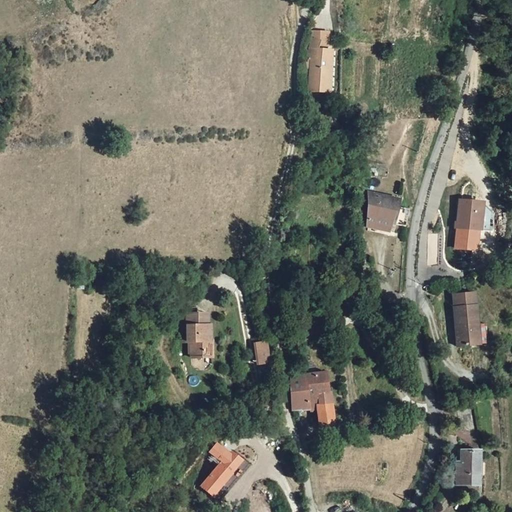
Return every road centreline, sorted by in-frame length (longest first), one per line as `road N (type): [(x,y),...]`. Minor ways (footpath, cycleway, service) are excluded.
road 1 (unclassified): [(480,0),(414,227),(411,317),(431,408),(431,455),(407,511)]
road 2 (track): [(291,426),(264,277),(292,143),(299,0)]
road 3 (track): [(291,426),(254,379),(235,289)]
